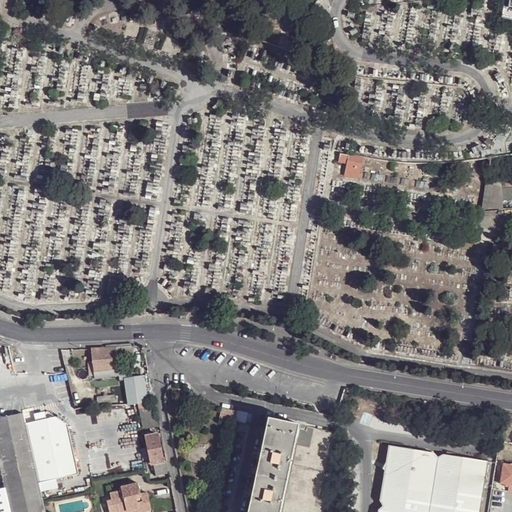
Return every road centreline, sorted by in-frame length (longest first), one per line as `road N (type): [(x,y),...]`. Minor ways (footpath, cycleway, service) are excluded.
road 1 (tertiary): [(166,332),(340,375),(511,402)]
road 2 (residential): [(182,511),(158,379),(166,332)]
road 3 (tertiary): [(0,324),(30,335),(166,332)]
